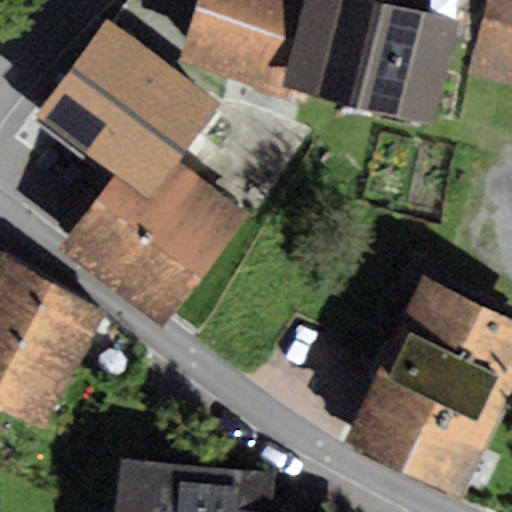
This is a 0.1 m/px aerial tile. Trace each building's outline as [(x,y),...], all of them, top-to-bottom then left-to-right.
[(199,0),(179,59),(292,93),(294,85),(433,122),(453,37),(457,20),(426,12),(378,0),(199,0)] [(511,0),(429,0),(426,12),(457,20),(453,37),(476,44),(469,72),(511,83),(511,0)] [(34,114),(115,174),(145,197),(175,158),(218,101),(106,18),(34,114)] [(162,324),(247,213),(175,158),(145,197),(115,174),(60,245),(162,324)] [(28,216),(58,240),(88,201),(58,178),(28,216)] [(0,258),(0,406),(40,429),(103,315),(0,258)] [(341,442),(460,499),(511,390),(511,317),(420,274),(341,442)] [(283,511),(271,511),(275,471),(121,457),(115,511),(283,511)]
